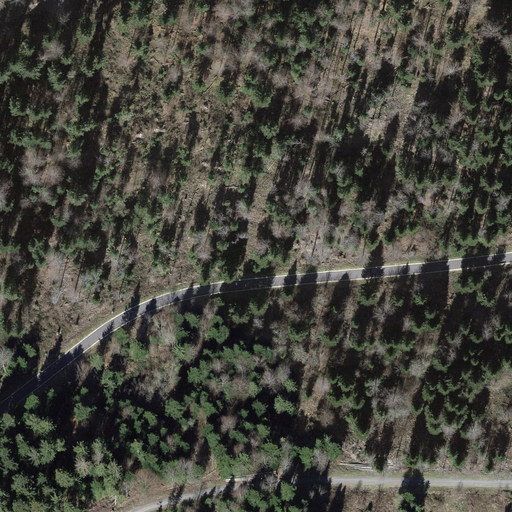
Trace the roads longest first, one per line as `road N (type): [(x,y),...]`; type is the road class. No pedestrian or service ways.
road 1 (unclassified): [(511,256),(182,294),(119,321),(0,410)]
road 2 (track): [(511,483),(215,489),(155,511)]
